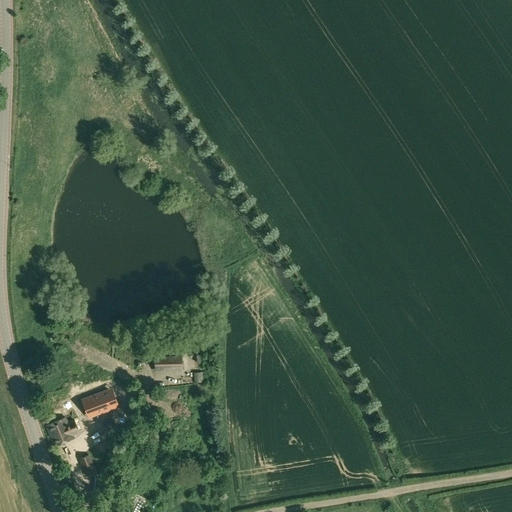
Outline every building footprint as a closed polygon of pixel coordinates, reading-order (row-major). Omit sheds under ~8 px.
[(182,370),(181,356),(155,356),(155,371),(182,370)] [(84,401),(89,415),(116,405),(111,390),(84,401)] [(62,419),(46,426),(54,446),(73,438),(72,435),(79,432),(79,431),(81,430),(77,419),(74,420),(74,419),(67,422),(65,418),(62,419)] [(79,459),(86,477),(96,472),(89,455),(79,459)] [(94,495),(99,498),(103,496),(104,491),(106,491),(108,477),(97,475),(94,495)]
